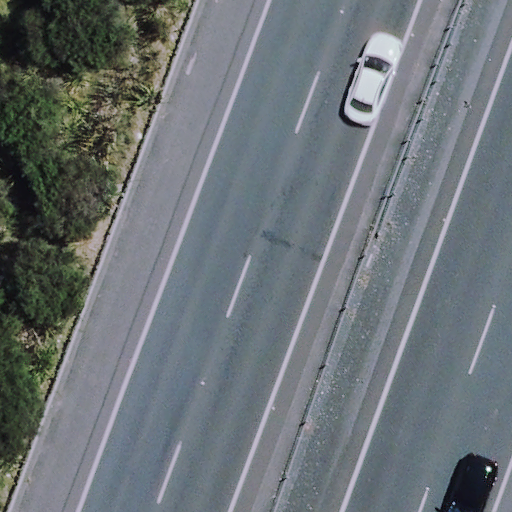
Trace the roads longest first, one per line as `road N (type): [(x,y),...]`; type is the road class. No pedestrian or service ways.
road 1 (motorway): [(168,511),(358,0)]
road 2 (motorway): [(511,383),(467,511)]
